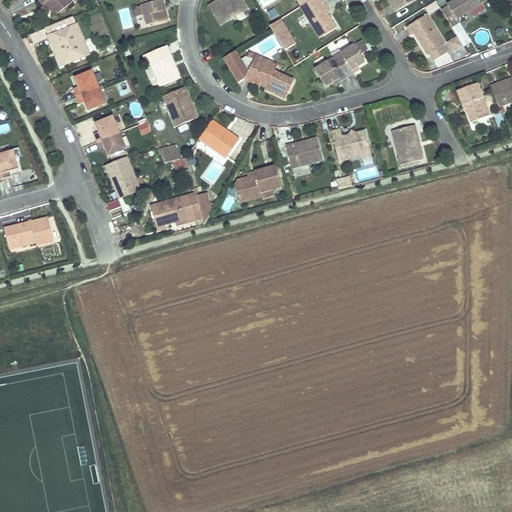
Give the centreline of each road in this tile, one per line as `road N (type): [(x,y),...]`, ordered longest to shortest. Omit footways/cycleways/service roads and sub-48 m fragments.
road 1 (residential): [(413,91),(258,118),(207,84),(184,23),(189,0)]
road 2 (residential): [(0,21),(77,186)]
